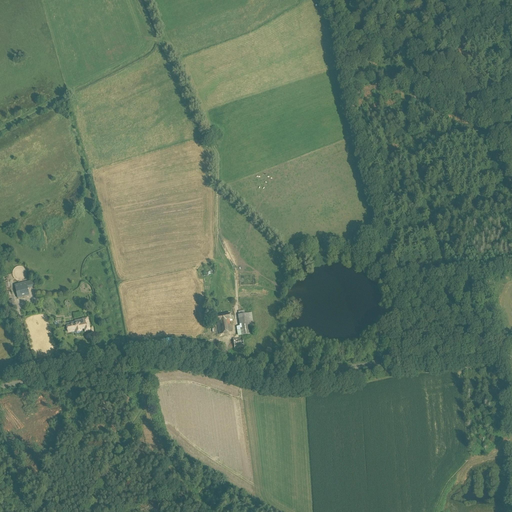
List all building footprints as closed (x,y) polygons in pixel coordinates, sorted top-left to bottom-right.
[(26,278),(27,276),(27,274),(27,272),(27,270),(25,268),(24,267),(22,266),(20,266),(18,266),(16,267),(15,269),(14,271),(13,273),(13,275),(14,277),(15,278),(17,279),(18,280),(21,280),(23,280),(24,279),(26,278)] [(14,285),(17,299),(29,296),(28,289),(36,287),(35,281),(14,285)] [(217,322),(219,335),(231,333),(229,320),(231,319),(230,314),(213,317),(214,322),(217,322)] [(241,315),(243,332),(240,332),(241,338),(253,336),(251,324),(256,323),(254,314),(241,315)] [(67,326),(68,332),(75,331),(75,332),(76,333),(80,332),(81,331),(81,330),(84,329),(85,332),(89,331),(87,319),(83,320),(83,324),(80,324),(80,323),(67,326)] [(236,344),(237,351),(246,349),(245,342),(236,344)]
